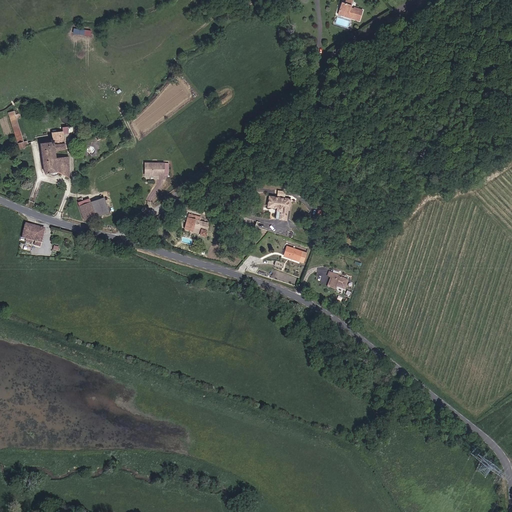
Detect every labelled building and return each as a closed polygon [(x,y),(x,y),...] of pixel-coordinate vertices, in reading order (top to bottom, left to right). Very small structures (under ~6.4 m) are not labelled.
[(342,1),(339,9),(338,13),(352,17),(361,21),(364,10),(355,7),(355,9),(351,7),(353,0),(352,0),(345,0),(345,2),(342,1)] [(10,111),(12,120),(16,135),(18,143),(19,144),(24,143),(24,140),(28,139),(27,136),(22,137),(22,134),(18,119),(16,109),(10,111)] [(64,133),(69,133),(69,129),(63,129),(63,133),(52,133),(51,142),(41,143),(46,172),(50,172),(54,176),(58,176),(62,173),(70,177),(68,153),(56,152),(55,147),(65,147),(64,133)] [(163,172),(163,160),(144,160),(144,172),(150,172),(150,171),(151,171),(151,172),(163,172)] [(79,202),(79,203),(82,208),(88,221),(96,217),(109,211),(104,200),(101,193),(97,195),(87,199),(85,194),(81,196),(77,198),(79,202)] [(289,208),(291,197),(269,193),(267,203),(275,204),(272,216),(283,218),(285,207),(289,208)] [(209,221),(201,219),(202,217),(188,212),(182,227),(191,230),(190,232),(205,238),(208,230),(206,229),(208,224),(209,221)] [(289,232),(254,219),(252,225),(288,238),(289,232)] [(40,247),(41,244),(44,227),(24,223),(21,239),(24,240),(23,243),(31,244),(32,241),(36,242),(35,246),(40,247)] [(306,252),(303,251),(289,245),(285,256),(299,262),(302,263),(306,252)] [(281,267),(282,260),(275,258),(273,264),(281,267)] [(335,289),(337,285),(344,288),(348,279),(337,275),(338,273),(330,270),(329,275),(325,285),(328,286),(333,288),(335,289)]
